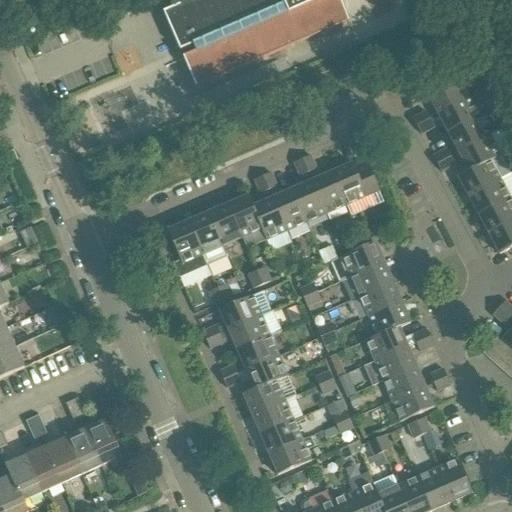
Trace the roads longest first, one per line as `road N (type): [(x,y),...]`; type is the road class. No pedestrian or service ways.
road 1 (residential): [(500,511),(499,470),(443,329),(473,303),(482,283),(391,109),(80,233)]
road 2 (residential): [(80,233),(0,45)]
road 3 (residential): [(202,511),(134,357)]
road 4 (residential): [(134,357),(0,418)]
road 5 (residential): [(134,357),(80,233)]
